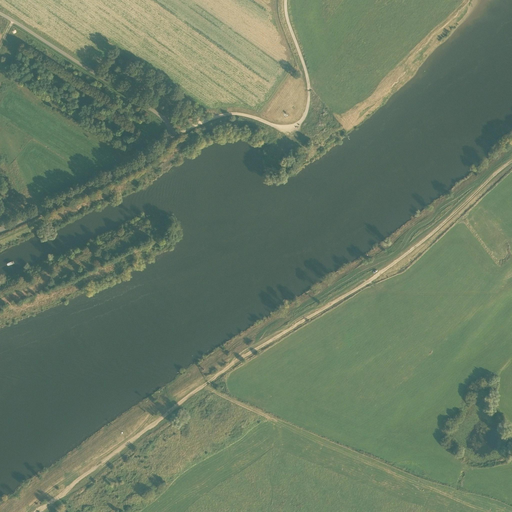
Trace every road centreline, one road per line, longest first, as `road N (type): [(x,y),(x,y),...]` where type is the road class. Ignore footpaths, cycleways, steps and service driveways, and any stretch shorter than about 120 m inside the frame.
road 1 (track): [(511,160),(413,245),(177,405),(37,511)]
road 2 (unclassified): [(46,210),(139,166),(170,135),(158,113),(51,44)]
road 3 (track): [(170,135),(228,115),(281,125),(300,120),(308,84),(285,0)]
road 4 (unclassified): [(46,210),(72,98),(51,44)]
